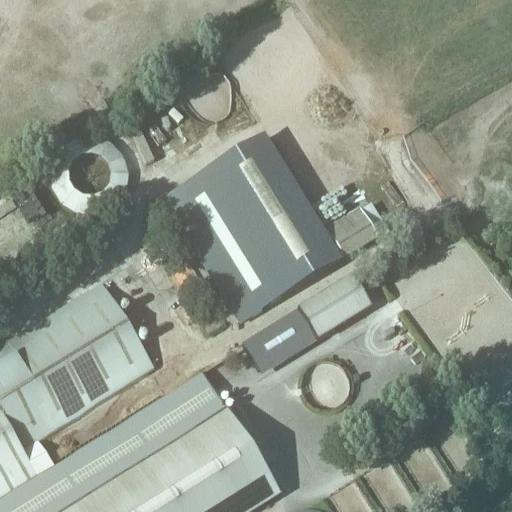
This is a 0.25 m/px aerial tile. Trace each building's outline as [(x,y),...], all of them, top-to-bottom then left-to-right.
[(48,171),(48,190),(57,207),(73,217),(92,219),(110,212),(122,197),(127,179),(122,160),(108,146),(90,140),(72,143),(56,154),(48,171)] [(264,141),(164,203),(240,326),(340,264),(264,141)] [(240,326),(164,203),(157,208),(233,330),(240,326)] [(326,233),(343,262),(377,242),(360,213),(326,233)] [(347,279),(294,314),(314,345),(351,321),(352,324),(369,312),(359,297),(348,280),(347,279)] [(212,307),(199,286),(190,292),(203,313),(212,307)] [(0,418),(0,500),(37,478),(21,453),(38,443),(153,372),(101,287),(0,349),(0,413),(2,417),(0,418)] [(123,307),(122,307),(121,308),(120,309),(120,310),(119,311),(119,312),(119,313),(120,314),(121,315),(122,315),(123,316),(124,316),(125,316),(126,315),(127,314),(128,313),(128,312),(128,311),(128,310),(127,309),(127,308),(126,307),(124,307),(123,307)] [(314,345),(294,314),(241,347),(244,351),(261,378),(314,345)] [(141,337),(140,337),(139,337),(138,338),(138,339),(137,340),(137,342),(138,343),(138,344),(139,345),(140,345),(141,345),(142,346),(143,345),(144,345),(145,344),(146,343),(146,342),(146,341),(146,339),(145,338),(144,337),(142,337),(141,337)] [(0,511),(256,511),(279,498),(225,412),(222,413),(202,381),(129,428),(126,423),(0,501),(0,511)] [(38,443),(21,453),(37,478),(53,468),(51,465),(40,446),(38,443)]
